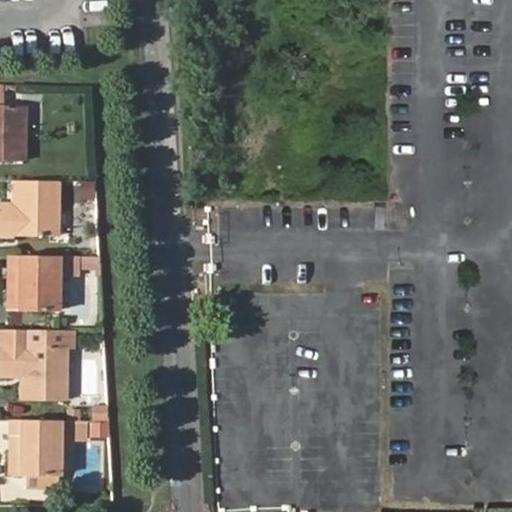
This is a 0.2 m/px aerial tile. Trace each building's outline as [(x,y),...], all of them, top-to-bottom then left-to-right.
[(0,109),(0,147),(22,149),(23,110),(0,109)] [(0,234),(55,237),(56,181),(12,180),(11,205),(0,204),(0,234)] [(91,182),(75,181),(75,199),(90,200),(91,182)] [(57,276),(74,276),(74,255),(57,255),(57,276)] [(16,287),(17,256),(7,256),(6,287),(16,287)] [(52,312),(54,257),(17,256),(16,287),(6,287),(6,310),(52,312)] [(0,346),(0,376),(20,378),(19,401),(62,403),(63,348),(0,346)] [(85,420),(55,420),(19,419),(18,452),(9,452),(8,475),(54,476),(55,440),(84,440),(85,420)] [(18,452),(19,419),(9,419),(9,452),(18,452)] [(86,438),(104,438),(104,421),(85,421),(86,438)]
